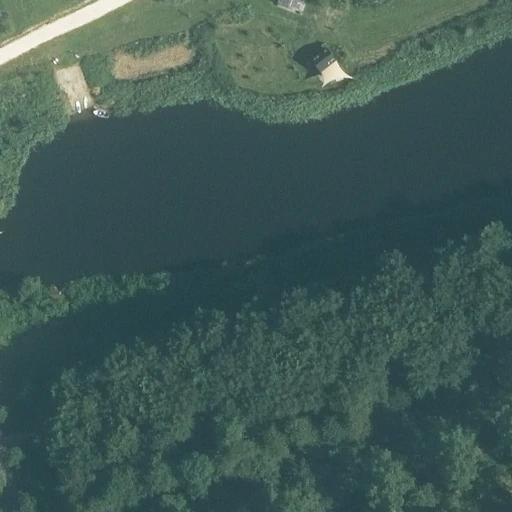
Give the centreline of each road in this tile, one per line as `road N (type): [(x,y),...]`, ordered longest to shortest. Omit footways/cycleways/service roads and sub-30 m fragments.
road 1 (track): [(243,0),(278,22),(348,22),(443,0)]
road 2 (track): [(0,59),(110,0)]
